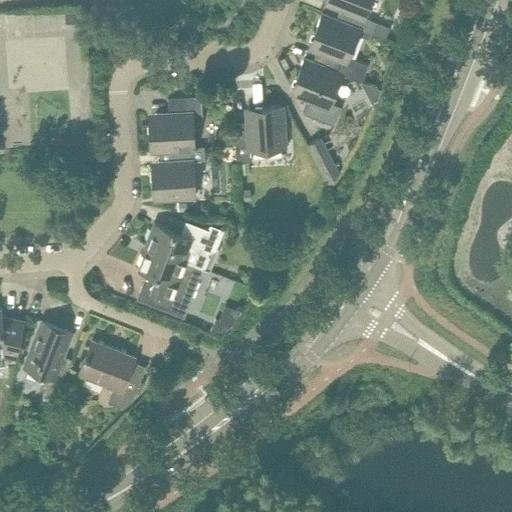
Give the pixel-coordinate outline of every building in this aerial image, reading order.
[(344,9),(340,19),(322,12),(340,19),(340,20),(359,28),(359,29),(371,33),(376,21),(364,16),(370,0),(333,0),(331,4),(344,9)] [(79,9),(67,10),(68,22),(79,21),(79,9)] [(322,64),(322,65),(342,72),(342,73),(361,81),(368,63),(349,56),(359,29),(359,28),(340,20),(340,19),(322,12),(314,32),(315,33),(316,32),(320,33),(314,49),(326,54),(322,64)] [(376,21),(371,33),(385,39),(390,27),(376,21)] [(322,64),(304,57),(296,76),(297,77),(298,76),(302,78),(296,93),(309,99),(303,112),(334,124),(342,105),(330,101),(342,73),(342,72),(322,65),(322,64)] [(150,129),(151,150),(204,147),(204,146),(194,147),(193,120),(203,120),(201,95),(168,97),(169,112),(155,113),(156,129),(152,130),(151,129),(150,129)] [(234,122),(235,136),(236,161),(239,161),(240,173),(249,172),(249,160),(250,160),(249,148),(285,146),(284,125),(283,105),(262,106),(262,108),(263,108),(263,112),(246,114),(247,121),(234,122)] [(321,136),(307,144),(324,176),(338,168),(321,136)] [(205,159),(204,147),(151,150),(171,149),(172,160),(158,161),(159,177),(154,178),(154,177),(153,177),(154,198),(195,196),(193,160),(205,159)] [(179,218),(174,231),(153,222),(145,244),(209,269),(217,247),(216,247),(224,229),(210,223),(210,225),(209,230),(179,218)] [(143,283),(137,297),(180,313),(184,301),(188,303),(202,268),(145,244),(144,244),(138,268),(156,275),(152,286),(143,283)] [(7,319),(3,319),(2,307),(0,307),(0,353),(17,358),(24,323),(7,319)] [(49,376),(38,404),(51,409),(72,358),(61,353),(70,330),(44,320),(25,366),(49,376)] [(92,339),(79,372),(114,386),(108,401),(123,406),(133,399),(144,372),(131,367),(135,355),(92,339)]
